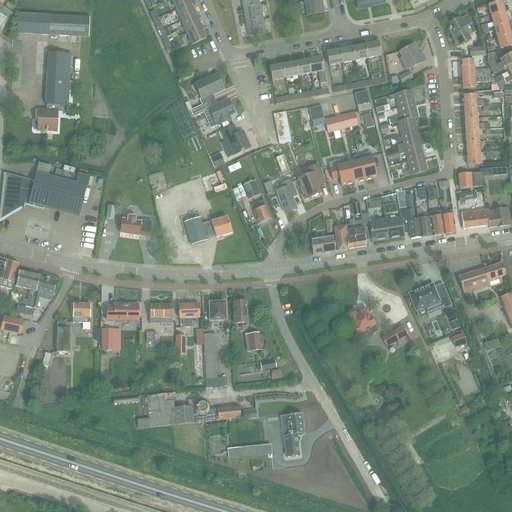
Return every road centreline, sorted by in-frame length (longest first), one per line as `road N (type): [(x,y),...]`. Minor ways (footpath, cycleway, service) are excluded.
road 1 (residential): [(273,270),(283,234),(304,216),(445,173),(441,51),(426,17)]
road 2 (residential): [(385,505),(292,349),(273,270)]
road 3 (tertiary): [(511,235),(273,270)]
road 4 (tertiary): [(273,270),(178,275),(72,263)]
road 5 (primary): [(48,455),(225,511)]
road 6 (unclassified): [(16,404),(72,263)]
